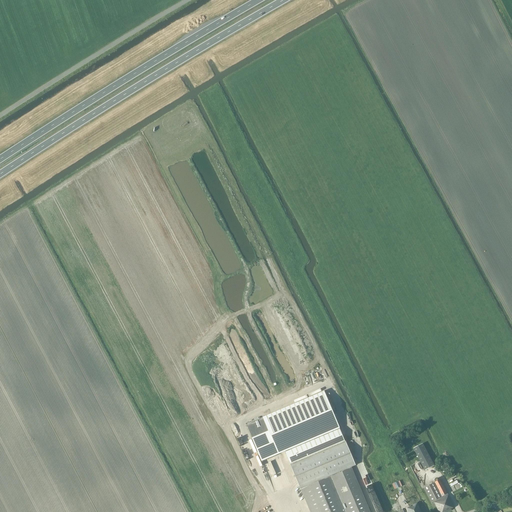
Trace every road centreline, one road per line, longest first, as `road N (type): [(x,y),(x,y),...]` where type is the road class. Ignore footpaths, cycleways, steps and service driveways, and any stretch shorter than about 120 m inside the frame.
road 1 (trunk): [(0,174),(283,0)]
road 2 (unknown): [(295,511),(265,474),(243,419),(324,384),(355,448),(371,511)]
road 3 (trunk): [(258,0),(0,159)]
